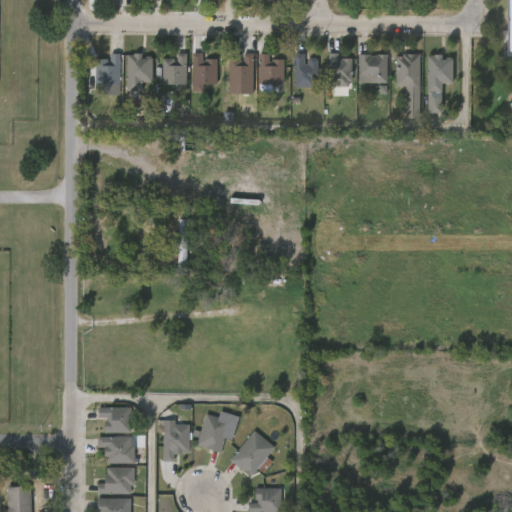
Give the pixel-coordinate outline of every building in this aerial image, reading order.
[(199,53),(199,61),(202,61),(202,58),(214,58),(214,83),(201,83),(201,91),(189,91),(189,51),(199,51),(199,53)] [(141,57),(143,55),(146,55),(149,58),(148,81),(138,81),(138,90),(123,90),(123,53),(138,52),(137,57),(141,57)] [(184,54),(183,83),(159,82),(159,58),(171,58),(171,60),(174,60),(174,52),(184,53),(184,54)] [(302,55),(302,63),(304,63),(304,59),(307,57),(313,57),(315,60),(315,80),(312,80),(312,88),(292,87),(292,53),(302,52),(302,55)] [(336,52),(336,58),(350,58),(349,86),(326,86),(326,52),(336,52)] [(117,55),(116,83),(92,82),(93,58),(104,58),(104,60),(107,60),(107,53),(117,53),(117,55)] [(252,54),(251,94),(228,93),(228,59),(240,59),(240,61),(243,61),(243,53),(252,54)] [(266,55),(266,62),(269,62),(269,59),(281,59),(281,84),(256,83),(256,53),(266,53),(266,55)] [(417,53),(417,118),(403,117),(403,86),(393,85),(393,55),(399,55),(400,53),(417,53)] [(441,58),(447,56),(449,59),(449,83),(439,82),(439,91),(424,91),(424,55),(431,55),(431,53),(439,54),(439,58),(441,58)] [(385,54),(385,82),(368,82),(368,77),(356,77),(356,54),(372,55),(372,54),(385,54)] [(187,220),(185,268),(176,268),(178,219),(187,220)] [(173,253),(162,253),(162,268),(173,267),(173,253)] [(130,407),(130,432),(104,432),(104,420),(106,420),(106,417),(97,417),(98,407),(130,407)] [(230,422),(219,454),(196,446),(198,438),(191,436),(193,429),(200,431),(205,414),(230,422)] [(172,461),(162,461),(162,427),(172,428),(172,424),(189,424),(188,451),(182,451),(182,453),(172,453),(172,461)] [(272,447),(248,476),(228,459),(251,430),(272,447)] [(130,437),(130,446),(134,446),(134,463),(107,462),(107,457),(105,457),(105,447),(96,447),(97,437),(130,437)] [(133,467),(132,485),(129,485),(129,493),(97,493),(97,483),(103,483),(105,467),(133,467)] [(29,511),(9,511),(9,486),(29,486),(29,511)] [(279,488),(279,511),(245,511),(245,503),(255,503),(255,500),(252,500),(252,488),(279,488)] [(130,498),(129,511),(96,511),(97,497),(130,498)]
